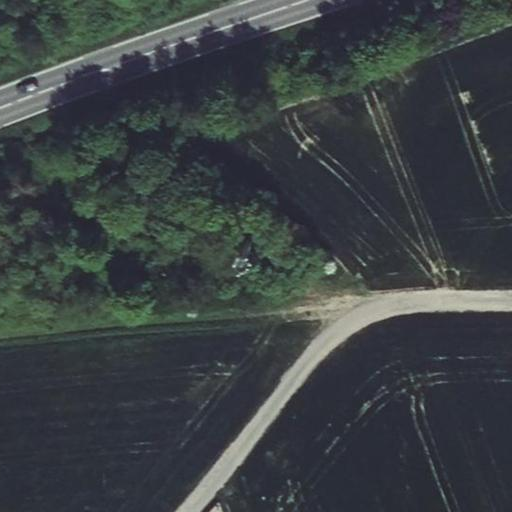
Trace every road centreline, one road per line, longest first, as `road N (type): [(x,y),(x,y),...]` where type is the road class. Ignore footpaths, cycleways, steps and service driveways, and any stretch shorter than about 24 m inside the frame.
road 1 (track): [(191,511),(338,324),(390,304),(511,301)]
road 2 (secondary): [(0,107),(310,0)]
